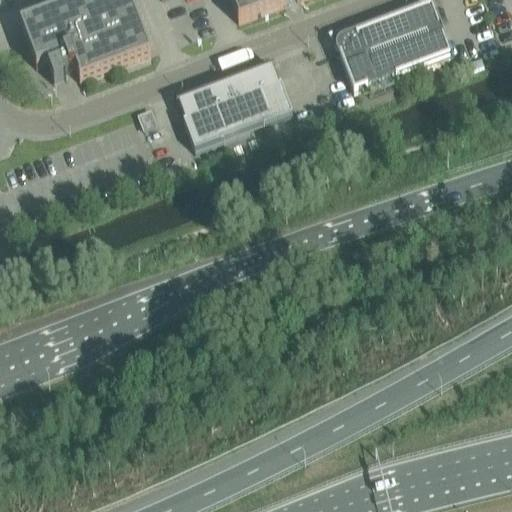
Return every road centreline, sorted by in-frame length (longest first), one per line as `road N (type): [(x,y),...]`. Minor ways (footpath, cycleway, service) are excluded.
road 1 (trunk): [(511,175),(285,250),(0,361)]
road 2 (unclassified): [(0,114),(28,123),(63,120),(379,0)]
road 3 (trunk): [(511,332),(366,416),(168,511)]
road 4 (trunk): [(324,511),(511,463)]
